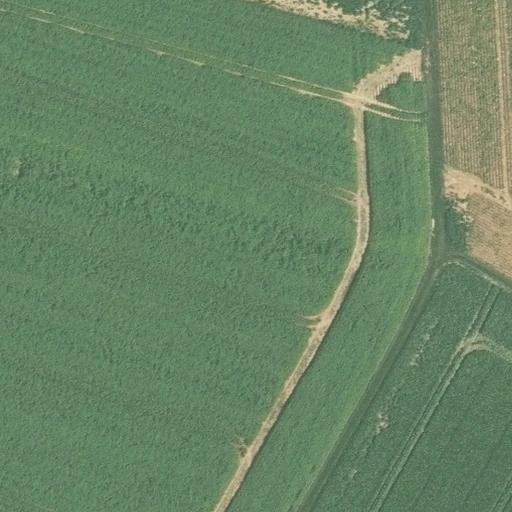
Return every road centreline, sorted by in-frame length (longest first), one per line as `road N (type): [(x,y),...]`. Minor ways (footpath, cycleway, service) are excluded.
road 1 (track): [(437,252),(0,136)]
road 2 (track): [(426,0),(437,252),(511,291)]
road 3 (track): [(303,511),(445,256)]
